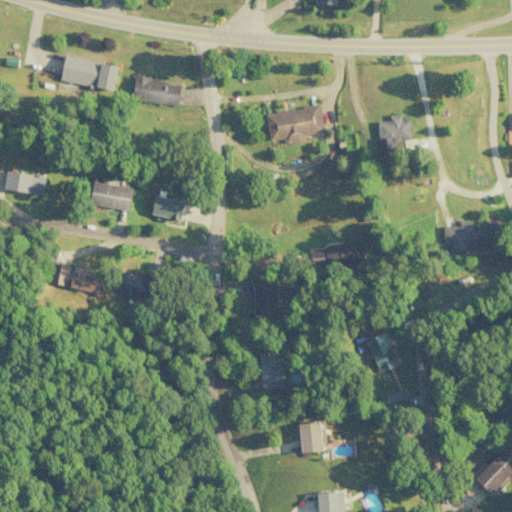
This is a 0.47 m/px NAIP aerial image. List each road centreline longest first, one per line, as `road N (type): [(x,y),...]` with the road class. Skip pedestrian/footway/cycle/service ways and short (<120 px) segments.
road 1 (residential): [(484,45),(490,137),(511,217),(416,336),(416,374),(445,511)]
road 2 (tertiary): [(15,0),(64,16),(201,36),(351,46),(511,44)]
road 3 (residential): [(201,36),(215,189),(206,390),(250,511)]
road 4 (residential): [(211,256),(105,232),(0,222)]
